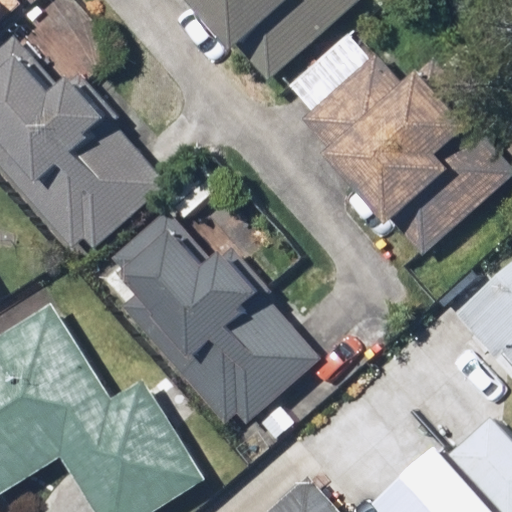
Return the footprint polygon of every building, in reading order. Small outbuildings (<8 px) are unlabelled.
[(0,0),(0,38),(42,0),(0,0)] [(230,0),(292,72),(377,0),(230,0)] [(0,145),(91,249),(103,238),(115,252),(189,187),(133,123),(146,112),(104,64),(87,80),(46,33),(0,73),(0,145)] [(390,49),(320,112),(448,255),(511,197),(511,127),(452,62),(424,87),(390,49)] [(134,263),(118,277),(246,420),(259,408),(269,419),(344,351),(291,292),(303,281),(245,217),(223,236),(188,197),(126,253),(134,263)] [(0,302),(17,292),(0,263),(0,302)] [(511,286),(478,319),(511,354),(511,286)] [(68,298),(0,340),(0,488),(10,504),(86,455),(122,511),(166,511),(228,472),(164,372),(129,394),(68,298)] [(511,416),(507,411),(464,449),(511,501),(511,416)] [(505,511),(422,415),(367,462),(409,511),(505,511)] [(362,511),(325,472),(280,511),(362,511)]
